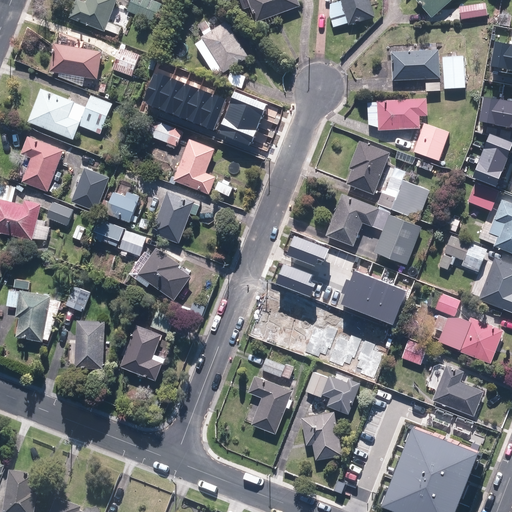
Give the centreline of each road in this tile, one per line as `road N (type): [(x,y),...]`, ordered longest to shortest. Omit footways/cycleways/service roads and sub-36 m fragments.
road 1 (residential): [(0,29),(11,0),(511,471),(496,511)]
road 2 (residential): [(320,82),(173,459)]
road 3 (residential): [(173,459),(0,393)]
road 4 (residential): [(308,511),(173,459)]
